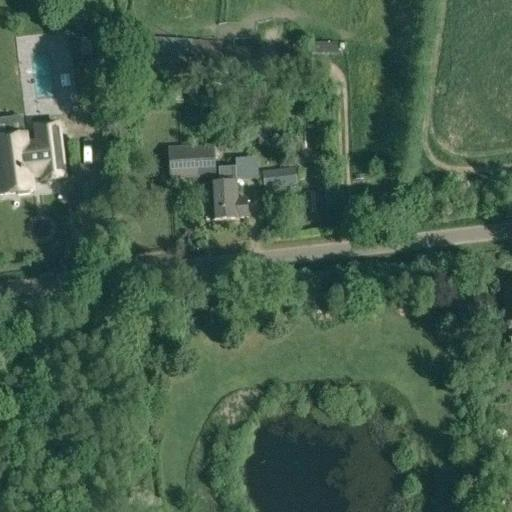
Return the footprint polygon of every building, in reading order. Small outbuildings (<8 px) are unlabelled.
[(145,46),(142,77),(162,78),(163,63),(190,65),(220,66),(221,44),(191,42),(191,43),(161,41),(161,48),(145,46)] [(310,56),(336,56),(336,45),(310,45),(310,56)] [(251,49),(223,47),(222,66),(250,67),(251,49)] [(0,120),(0,196),(15,194),(18,196),(28,195),(30,192),(32,192),(31,179),(41,178),(41,182),(64,179),(57,124),(35,127),(37,145),(26,146),(23,118),(0,120)] [(256,120),(257,144),(271,144),(269,119),(256,120)] [(227,135),(217,135),(218,149),(227,148),(227,135)] [(169,148),(171,183),(211,180),(211,171),(214,170),(211,144),(188,146),(188,147),(169,148)] [(296,186),(294,167),(275,168),(277,188),(296,186)] [(208,187),(209,199),(203,200),(205,223),(210,222),(210,223),(238,221),(238,219),(247,218),(246,201),(237,202),(234,169),(218,170),(219,187),(208,187)] [(511,284),(503,285),(505,298),(502,299),(504,312),(497,313),(500,333),(508,332),(509,342),(511,341),(511,284)]
